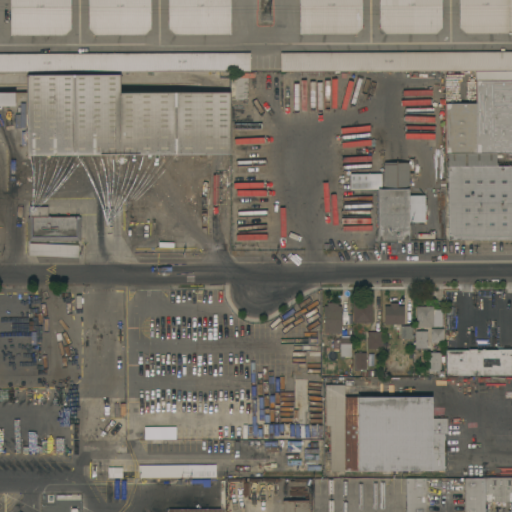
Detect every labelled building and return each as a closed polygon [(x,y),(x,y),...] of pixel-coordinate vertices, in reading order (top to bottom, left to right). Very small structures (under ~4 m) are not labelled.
[(511,0),(0,0),(0,71),(511,66),(511,0)] [(230,73),(254,74),(254,78),(247,78),(247,100),(230,100),(230,73)] [(26,156),(26,76),(119,75),(119,94),(229,93),(229,155),(26,156)] [(444,154),(444,104),(475,104),(475,81),(511,81),(511,154),(496,154),(448,154),(444,154)] [(13,93),(0,92),(0,106),(13,106),(13,93)] [(496,166),(511,166),(511,240),(447,241),(447,167),(448,167),(448,154),(496,154),(496,166)] [(377,190),(349,190),(349,174),(381,174),(381,172),(383,172),(383,163),(408,163),(408,160),(412,160),(412,173),(414,173),(414,185),(408,185),(408,241),(377,241),(377,190)] [(409,223),(409,196),(424,196),(425,222),(409,223)] [(27,241),(27,217),(29,217),(29,207),(47,207),(47,218),(80,217),(80,241),(27,241)] [(78,242),(78,255),(29,255),(29,242),(78,242)] [(372,323),(352,323),(352,301),(372,301),(372,323)] [(341,333),(323,333),(323,307),(327,307),(327,303),(338,303),(338,306),(341,306),(341,333)] [(403,325),(384,325),(384,307),(389,307),(389,303),(398,303),(398,306),(403,306),(403,325)] [(427,349),(426,349),(426,351),(423,351),(423,349),(419,349),(419,350),(415,350),(415,349),(414,349),(414,336),(412,336),(412,339),(400,339),(400,326),(411,326),(411,327),(415,327),(416,307),(433,307),(433,310),(442,310),(442,327),(433,327),(433,328),(416,328),(416,332),(427,332),(427,349)] [(443,343),(433,343),(433,344),(430,344),(430,330),(443,329),(443,343)] [(382,349),(367,349),(367,332),(382,332),(382,349)] [(351,338),(351,357),(340,357),(340,349),(333,349),(333,339),(339,339),(339,338),(351,338)] [(511,350),(511,375),(482,376),(482,375),(446,375),(446,354),(445,354),(445,351),(511,350)] [(353,353),(365,353),(365,371),(368,371),(370,371),(370,369),(373,369),(373,370),(378,370),(378,376),(361,376),(361,377),(355,377),(355,371),(353,371),(353,353)] [(427,353),(440,353),(440,370),(439,370),(439,372),(443,372),(443,377),(428,377),(428,372),(428,370),(427,370),(427,353)] [(329,426),(325,426),(325,385),(393,385),(393,397),(431,397),(431,419),(446,419),(447,434),(444,434),(444,471),(330,472),(329,426)] [(123,478),(124,464),(133,464),(133,478),(123,478)] [(138,465),(181,465),(181,477),(138,477),(138,465)] [(189,477),(189,465),(213,465),(213,476),(189,477)] [(484,478),(511,478),(511,502),(484,503),(484,479),(484,478)] [(425,511),(405,511),(405,479),(425,479),(425,511)] [(484,511),(464,511),(464,479),(484,479),(484,503),(484,511)] [(168,511),(168,510),(220,510),(220,481),(224,481),(224,511),(168,511)] [(282,511),(282,501),(307,501),(307,511),(282,511)]
